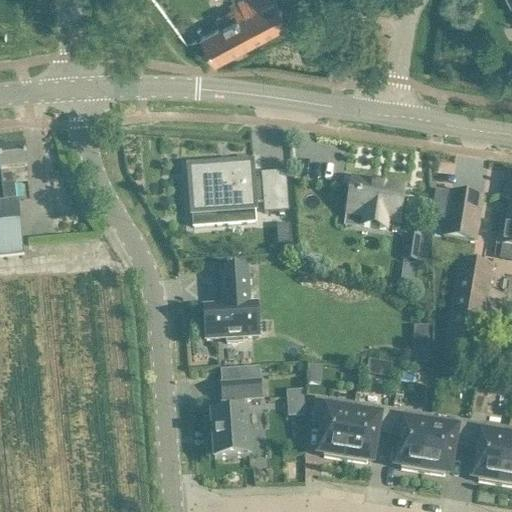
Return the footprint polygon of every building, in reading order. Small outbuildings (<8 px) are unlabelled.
[(215,62),(287,23),(272,0),(241,0),(230,6),(236,17),(201,36),(215,62)] [(330,59),(328,73),(348,76),(350,62),(330,59)] [(24,149),(0,152),(0,173),(4,204),(0,204),(0,258),(20,256),(13,188),(28,186),(24,149)] [(253,183),(252,164),(229,166),(229,168),(221,169),(221,166),(188,169),(191,217),(192,217),(193,230),(217,228),(216,215),(255,212),(255,204),(263,204),(264,215),(288,214),(285,174),(261,176),(261,182),(253,183)] [(511,250),(511,186),(506,186),(507,182),(506,182),(503,202),(510,203),(503,248),(511,250)] [(386,224),(399,226),(405,191),(352,183),(346,217),(364,220),(363,230),(385,233),(386,224)] [(450,195),(443,239),(475,244),(482,200),(450,195)] [(289,227),(276,228),(278,248),(291,247),(289,227)] [(417,264),(421,240),(406,238),(403,262),(417,264)] [(460,263),(444,352),(476,357),(492,269),(460,263)] [(247,272),(221,273),(222,300),(224,300),(225,308),(204,309),(206,343),(226,341),(226,346),(242,345),(242,340),(258,339),(256,306),(249,307),(247,272)] [(260,384),(221,387),(222,405),(224,405),(225,417),(211,418),(214,462),(249,460),(246,415),(245,415),(244,403),(261,402),(260,384)] [(345,464),(354,406),(315,400),(311,425),(323,427),(319,456),(324,457),(323,460),(345,464)] [(371,465),(376,436),(388,438),(392,413),(354,406),(345,464),(366,467),(367,464),(371,465)] [(422,476),(430,423),(431,424),(432,419),(392,413),(388,438),(401,440),(396,469),(401,469),(400,472),(422,476)] [(448,477),(453,448),(466,450),(470,425),(456,423),(455,427),(431,424),(430,423),(422,476),(443,479),(444,476),(448,477)] [(499,488),(508,431),(470,425),(466,450),(478,452),(473,481),(478,482),(477,485),(499,488)] [(511,431),(508,431),(499,488),(511,490),(511,431)]
